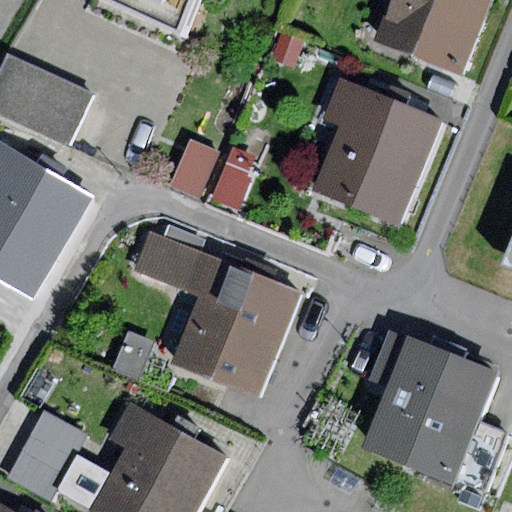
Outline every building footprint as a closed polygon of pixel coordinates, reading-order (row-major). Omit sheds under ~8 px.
[(197,0),(95,0),(181,37),(197,0)] [(462,74),(490,0),(392,0),(376,42),(462,74)] [(283,34),(273,59),(293,67),(303,42),(283,34)] [(0,114),(70,147),(94,95),(8,55),(0,73),(0,114)] [(400,227),(441,122),(340,83),(326,118),(338,123),(311,193),(400,227)] [(190,141),(170,186),(201,200),(221,154),(190,141)] [(0,277),(32,297),(90,197),(0,144),(0,277)] [(235,147),(213,200),(238,210),(251,179),(247,177),(256,156),(235,147)] [(259,399),(302,294),(148,232),(131,273),(196,299),(170,363),(259,399)] [(454,486),(499,373),(389,330),(368,383),(385,390),(362,449),(454,486)] [(89,511),(195,511),(227,458),(129,400),(107,439),(124,449),(88,511),(89,511)]
